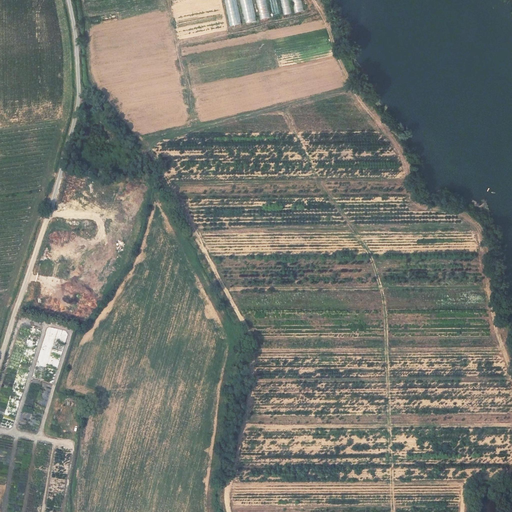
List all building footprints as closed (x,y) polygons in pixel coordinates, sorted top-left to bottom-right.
[(237,27),(241,26),(236,0),(224,0),(230,27),(236,26),(237,27)] [(251,0),(240,0),(244,22),(255,21),(251,0)] [(268,17),(265,0),(256,0),(260,18),(268,17)] [(290,13),(287,0),(280,0),(283,14),(290,13)] [(292,0),(294,12),(302,11),(300,0),(292,0)] [(239,406),(250,406),(251,396),(240,396),(239,406)]
